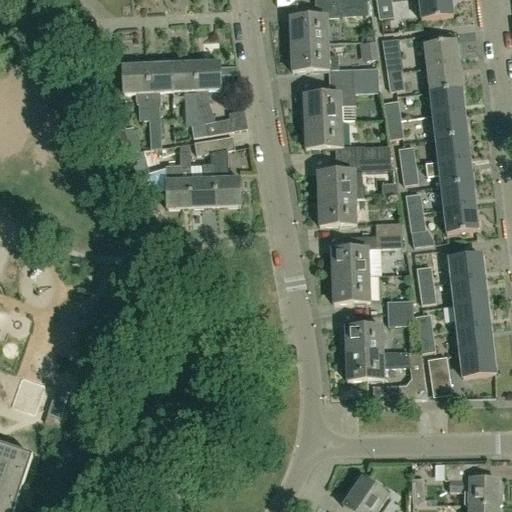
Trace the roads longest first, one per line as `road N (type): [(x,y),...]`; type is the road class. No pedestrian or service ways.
road 1 (residential): [(307,452),(312,377),(248,0)]
road 2 (residential): [(307,452),(511,447)]
road 3 (residential): [(509,170),(488,0)]
